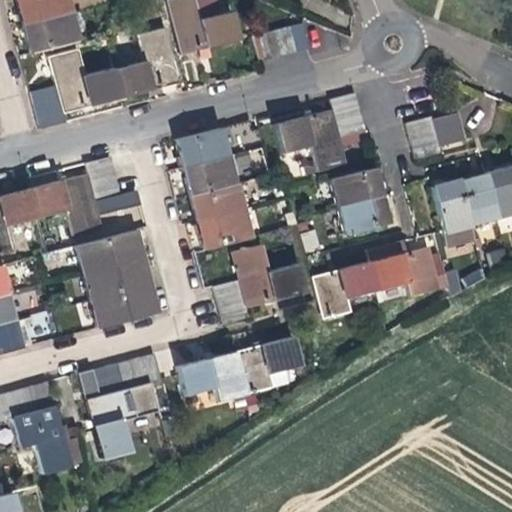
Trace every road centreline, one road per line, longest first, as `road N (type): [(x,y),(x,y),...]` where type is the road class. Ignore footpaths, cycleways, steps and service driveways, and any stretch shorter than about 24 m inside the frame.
road 1 (residential): [(0,378),(168,329),(191,310),(146,122)]
road 2 (residential): [(371,58),(146,122)]
road 3 (residential): [(0,35),(31,152)]
